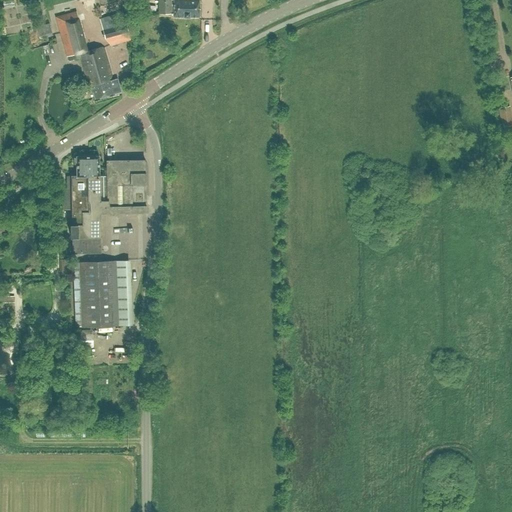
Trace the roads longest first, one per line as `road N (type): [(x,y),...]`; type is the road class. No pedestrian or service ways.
road 1 (tertiary): [(146,511),(145,312),(157,166),(132,100)]
road 2 (secondary): [(311,0),(253,25),(132,100)]
road 3 (secondary): [(132,100),(0,182)]
